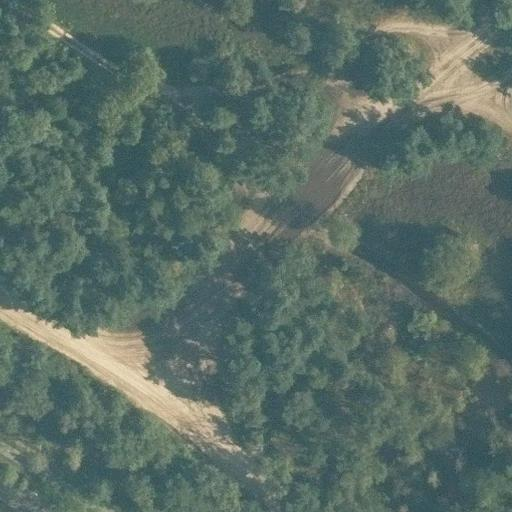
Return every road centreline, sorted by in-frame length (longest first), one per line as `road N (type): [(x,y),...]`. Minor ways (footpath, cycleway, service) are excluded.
road 1 (track): [(144,379),(265,208),(440,79),(511,73)]
road 2 (track): [(298,511),(144,379),(0,272)]
road 3 (track): [(17,0),(265,208)]
